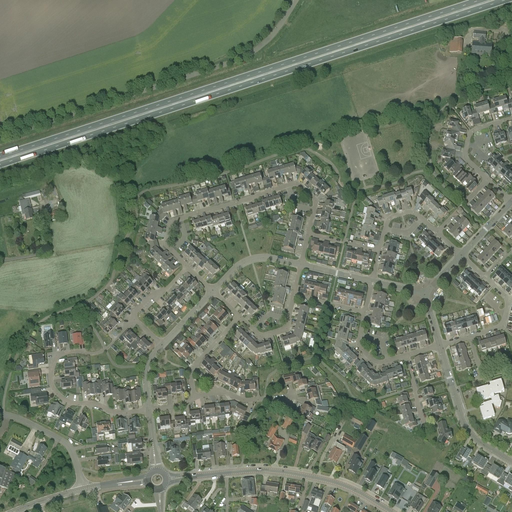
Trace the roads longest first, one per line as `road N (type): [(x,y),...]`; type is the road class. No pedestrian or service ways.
road 1 (primary): [(0,164),(505,0)]
road 2 (primary): [(480,0),(0,156)]
road 3 (unclassified): [(295,0),(248,54),(0,139)]
road 4 (residential): [(147,410),(70,403),(50,377),(62,353),(96,353),(133,319)]
road 5 (tertiary): [(390,511),(335,482),(274,470),(226,472)]
road 6 (unclassified): [(511,462),(467,430),(439,344)]
road 7 (unclassified): [(0,413),(70,446),(83,489)]
